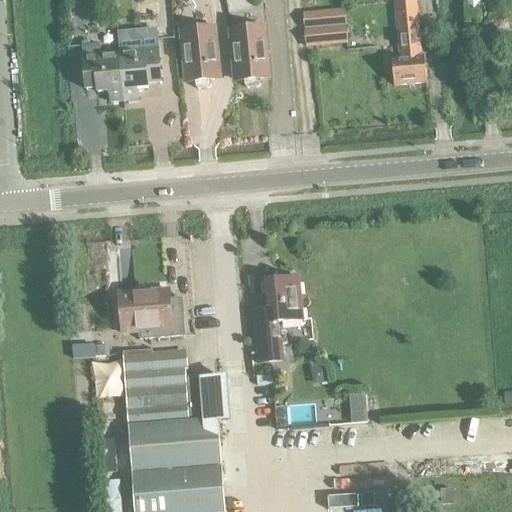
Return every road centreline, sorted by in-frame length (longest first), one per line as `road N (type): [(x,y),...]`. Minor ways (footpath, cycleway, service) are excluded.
road 1 (secondary): [(7,203),(511,159)]
road 2 (unknown): [(305,158),(290,0)]
